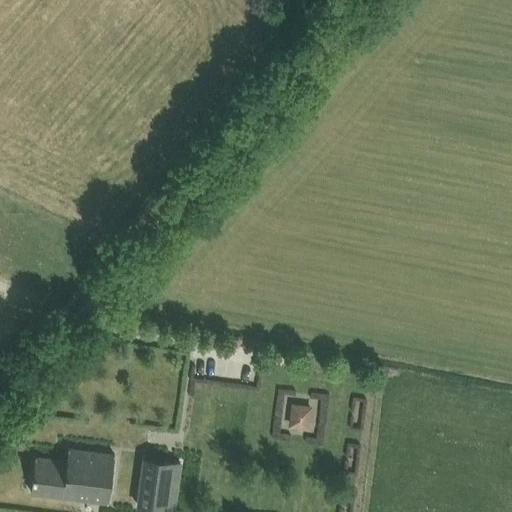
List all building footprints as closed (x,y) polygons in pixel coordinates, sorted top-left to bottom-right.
[(206,399),(210,375),(206,375),(207,371),(196,369),(195,373),(194,373),(190,396),(206,399)] [(374,420),(375,393),(365,393),(364,420),(374,420)] [(312,405),(290,403),(288,425),(310,427),(312,405)] [(49,499),(106,507),(113,453),(67,449),(67,459),(33,459),(31,496),(49,499)] [(175,511),(182,462),(144,456),(136,506),(175,511)]
